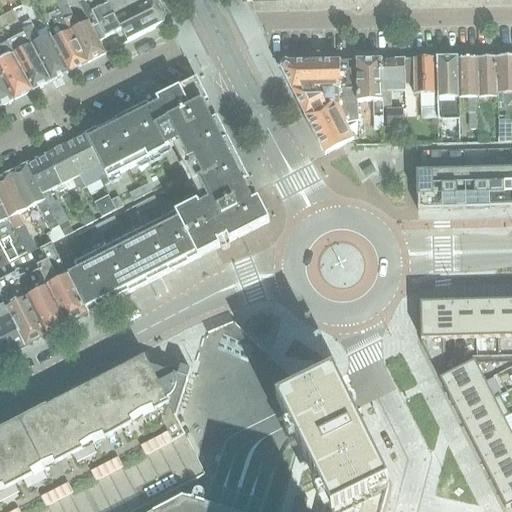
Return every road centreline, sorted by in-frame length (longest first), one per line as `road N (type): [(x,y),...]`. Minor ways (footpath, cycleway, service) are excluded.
road 1 (tertiary): [(0,406),(206,297),(294,267)]
road 2 (residential): [(219,29),(511,16)]
road 3 (residential): [(0,138),(219,29)]
road 4 (tertiary): [(319,224),(219,29)]
road 5 (residential): [(402,511),(415,464),(387,394),(371,381)]
road 6 (residential): [(257,440),(371,381)]
road 7 (tertiary): [(390,255),(511,251)]
